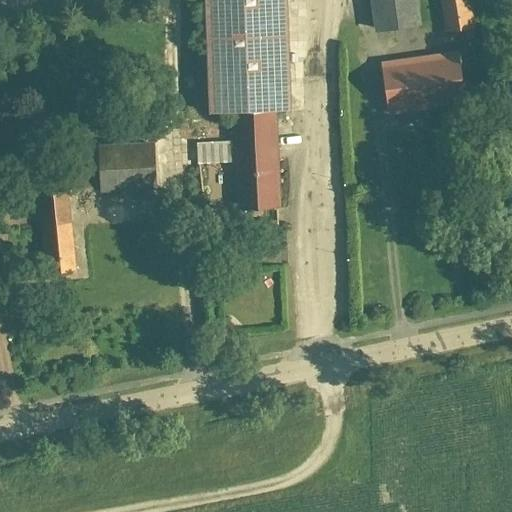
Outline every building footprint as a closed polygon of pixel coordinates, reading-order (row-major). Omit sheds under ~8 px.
[(269,108),(284,107),(279,0),(205,0),(210,110),(224,110),(269,108)] [(368,0),(372,22),(414,17),(411,0),(368,0)] [(467,0),(439,0),(444,31),(471,28),(467,0)] [(387,108),(459,98),(453,58),(382,68),(387,108)] [(0,103),(0,120),(9,121),(10,104),(0,103)] [(269,108),(224,110),(228,205),(274,203),(269,108)] [(147,141),(94,146),(97,185),(150,180),(147,141)] [(43,268),(70,266),(63,189),(36,191),(43,268)]
